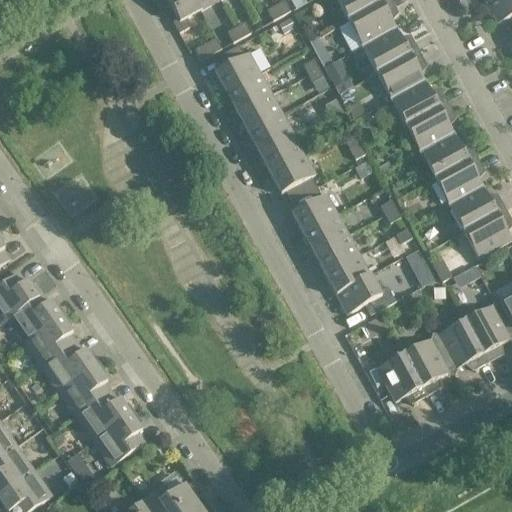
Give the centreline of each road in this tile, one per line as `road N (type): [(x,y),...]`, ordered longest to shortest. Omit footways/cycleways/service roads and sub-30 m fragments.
road 1 (residential): [(511,402),(388,472),(132,0)]
road 2 (residential): [(242,511),(0,164)]
road 3 (residential): [(511,156),(429,0)]
